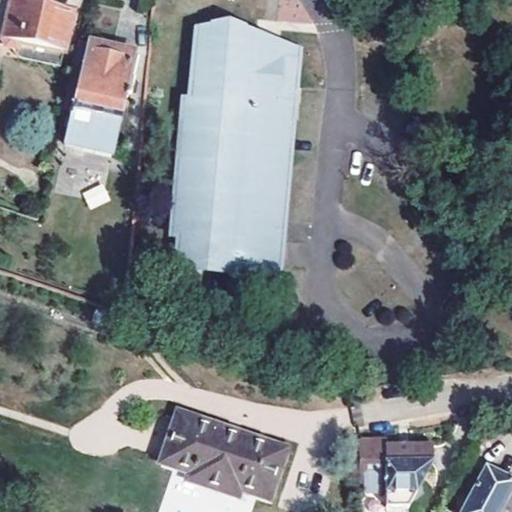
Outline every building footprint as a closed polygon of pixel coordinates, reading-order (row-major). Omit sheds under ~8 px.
[(22,0),(11,0),(2,45),(18,49),(19,43),(66,54),(75,12),(22,0)] [(291,113),(297,53),(278,44),(278,49),(255,47),(256,36),(246,32),(246,28),(228,21),(210,25),(209,29),(198,30),(192,101),(185,101),(172,237),(179,237),(176,268),(234,271),(234,273),(276,277),(280,231),(278,231),(288,113),(291,113)] [(0,53),(0,54),(63,69),(66,54),(19,43),(18,49),(2,45),(0,53)] [(134,53),(91,44),(74,123),(75,124),(123,134),(132,94),(125,92),(134,53)] [(88,209),(110,201),(104,184),(82,191),(88,209)] [(286,450),(179,414),(162,464),(190,474),(188,482),(238,499),(241,490),(269,500),(286,450)] [(434,447),(379,447),(378,441),(361,443),(361,511),(389,511),(389,510),(412,510),(434,463),(434,447)] [(511,511),(511,481),(487,469),(465,511),(511,511)]
